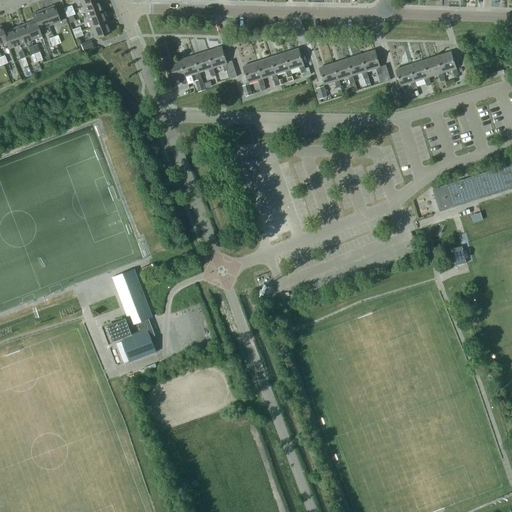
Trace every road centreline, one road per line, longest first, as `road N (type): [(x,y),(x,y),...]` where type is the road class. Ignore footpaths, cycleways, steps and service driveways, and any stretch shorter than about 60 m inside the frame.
road 1 (unclassified): [(312,511),(122,10)]
road 2 (track): [(0,110),(92,64),(139,120),(192,252),(150,257)]
road 3 (track): [(237,264),(330,511)]
road 4 (unclassified): [(122,10),(383,13)]
road 5 (unclassified): [(383,13),(511,17)]
